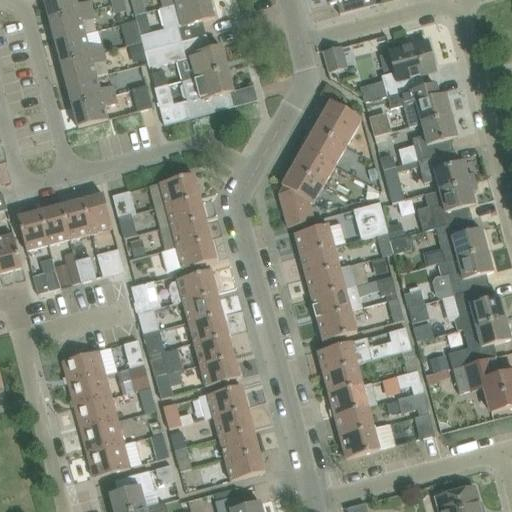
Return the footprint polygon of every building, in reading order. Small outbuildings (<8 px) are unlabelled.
[(47,0),(44,1),(49,22),(92,11),(90,3),(77,6),(75,0),(47,0)] [(208,0),(200,0),(163,10),(159,11),(164,32),(141,38),(142,44),(142,45),(142,46),(144,54),(206,38),(202,23),(214,20),(208,0)] [(159,0),(163,10),(200,0),(159,0)] [(328,0),(330,6),(348,1),(351,13),(376,6),(374,0),(328,0)] [(123,3),(112,6),(115,15),(126,13),(123,3)] [(92,11),(49,22),(55,44),(85,36),(82,24),(93,21),(94,21),(92,11)] [(136,22),(120,26),(126,49),(142,45),(142,44),(140,38),(136,22)] [(85,36),(55,44),(61,65),(103,53),(101,45),(88,49),(85,36)] [(195,80),(228,71),(222,49),(210,52),(206,38),(144,54),(146,61),(149,71),(176,63),(182,84),(183,84),(195,80)] [(381,78),(386,98),(387,99),(425,89),(422,77),(435,74),(427,43),(389,53),(395,75),(381,78)] [(142,46),(128,49),(133,65),(146,61),(144,54),(142,46)] [(348,70),(342,49),(342,48),(322,53),(328,75),(348,70)] [(103,53),(61,65),(66,86),(96,78),(109,75),(103,53)] [(183,84),(180,89),(182,99),(187,100),(188,103),(187,104),(187,105),(191,120),(235,109),(231,94),(234,94),(228,71),(195,80),(183,84)] [(96,78),(66,86),(72,108),(115,96),(112,88),(99,91),(99,90),(96,78)] [(132,92),(137,114),(152,110),(147,88),(132,92)] [(168,88),(154,91),(159,108),(160,113),(164,128),(167,127),(186,122),(182,107),(174,109),(168,88)] [(428,101),(425,89),(387,99),(390,112),(403,108),(405,118),(406,118),(409,129),(421,125),(421,126),(451,118),(446,97),(428,101)] [(72,108),(78,130),(108,122),(104,109),(117,106),(115,96),(72,108)] [(361,122),(331,104),(315,131),(345,150),(361,122)] [(421,126),(421,125),(409,129),(412,141),(417,163),(454,154),(451,141),(457,140),(451,118),(421,126)] [(345,150),(315,131),(304,150),(335,168),(337,164),(345,150)] [(335,168),(304,150),(293,169),(324,187),(325,185),(335,168)] [(457,166),(454,154),(417,163),(396,169),(383,173),(392,206),(405,203),(397,175),(419,169),(423,185),(436,182),(439,193),(439,194),(475,184),(473,175),(467,177),(464,164),(457,166)] [(389,157),(379,159),(383,173),(396,169),(394,160),(389,157)] [(313,206),(324,187),(293,169),(282,188),(283,189),(313,206)] [(374,170),(367,172),(370,182),(377,180),(374,170)] [(170,183),(160,185),(165,207),(199,198),(193,176),(170,183)] [(428,208),(417,211),(423,234),(435,231),(461,224),(472,221),(469,209),(475,207),(471,193),(477,192),(475,184),(439,194),(439,193),(424,196),(428,208)] [(283,189),(279,197),(288,230),(307,224),(314,223),(308,204),(313,206),(283,189)] [(129,194),(113,198),(112,198),(118,220),(135,215),(129,194)] [(104,197),(82,202),(91,236),(113,230),(104,197)] [(199,198),(165,207),(171,228),(205,219),(199,198)] [(91,236),(82,202),(61,208),(70,242),(91,236)] [(361,242),(374,238),(387,235),(386,229),(379,206),(353,212),(361,242)] [(61,208),(39,214),(48,248),(70,242),(61,208)] [(17,220),(26,253),(48,248),(39,214),(17,220)] [(131,217),(135,216),(135,215),(118,220),(123,241),(136,238),(131,217)] [(205,219),(171,228),(177,250),(211,241),(205,219)] [(472,221),(461,224),(435,231),(444,264),(487,253),(481,231),(475,233),(472,221)] [(401,225),(386,229),(387,235),(389,241),(404,236),(401,225)] [(328,227),(314,231),(294,236),(300,258),(334,249),(328,227)] [(393,256),(389,243),(389,241),(387,235),(374,238),(374,239),(376,238),(382,259),(393,256)] [(0,240),(0,273),(1,276),(22,270),(13,236),(0,240)] [(411,252),(407,238),(389,243),(393,256),(411,252)] [(142,241),(130,244),(133,259),(145,256),(142,241)] [(165,253),(161,254),(167,274),(182,270),(182,272),(197,268),(209,265),(216,262),(211,241),(177,250),(165,253)] [(334,249),(300,258),(306,279),(339,270),(334,249)] [(444,264),(438,265),(441,278),(448,277),(453,298),(489,289),(486,276),(493,274),(487,253),(444,264)] [(124,273),(119,254),(98,260),(103,279),(124,273)] [(75,263),(81,285),(97,281),(91,259),(75,263)] [(385,263),(376,265),(379,276),(388,274),(385,263)] [(38,297),(61,291),(60,289),(71,286),(66,266),(55,269),(56,273),(33,279),(38,297)] [(339,270),(306,279),(312,301),(356,289),(356,288),(351,267),(339,270)] [(213,282),(211,273),(192,278),(177,282),(177,283),(171,285),(168,290),(172,306),(182,303),(217,294),(216,293),(221,292),(218,281),(213,282)] [(381,282),(376,283),(379,294),(381,298),(385,297),(396,294),(392,279),(381,282)] [(154,283),(136,288),(131,289),(138,316),(139,315),(153,311),(161,309),(154,283)] [(356,289),(312,301),(317,322),(351,313),(362,310),(359,299),(370,296),(367,286),(356,289)] [(462,331),(462,332),(505,320),(500,299),(492,301),(489,289),(453,298),(459,318),(454,322),(457,332),(462,331)] [(408,310),(424,306),(424,305),(420,292),(404,296),(408,310)] [(451,293),(438,295),(441,318),(455,316),(451,293)] [(182,303),(188,325),(222,316),(217,294),(182,303)] [(397,301),(387,304),(393,325),(403,323),(397,301)] [(426,316),(424,306),(408,310),(411,323),(424,320),(426,316)] [(139,315),(138,316),(139,322),(143,337),(158,333),(156,326),(153,311),(139,315)] [(351,313),(317,322),(323,344),(342,338),(356,335),(351,313)] [(188,325),(194,346),(228,337),(222,316),(188,325)] [(505,320),(462,332),(467,350),(448,355),(453,370),(497,359),(494,346),(511,342),(505,320)] [(430,325),(413,330),(417,343),(433,339),(430,325)] [(405,330),(395,333),(401,354),(411,351),(405,330)] [(143,337),(144,341),(149,357),(163,354),(158,333),(143,337)] [(234,359),(228,337),(194,346),(200,368),(234,359)] [(138,343),(124,347),(129,366),(130,371),(132,370),(144,367),(143,362),(138,343)] [(325,352),(317,354),(323,375),(357,366),(372,362),(369,350),(353,354),(351,345),(337,349),(325,352)] [(395,378),(395,379),(417,373),(411,352),(401,355),(407,375),(395,378)] [(99,353),(62,363),(68,387),(105,377),(99,353)] [(154,380),(167,376),(162,358),(150,362),(154,380)] [(445,358),(429,362),(432,376),(435,375),(437,375),(448,372),(449,372),(445,358)] [(234,359),(200,368),(205,389),(220,385),(239,380),(234,359)] [(491,414),(511,408),(511,373),(498,377),(493,360),(452,371),(454,377),(459,396),(484,390),(491,414)] [(323,375),(329,397),(362,388),(357,366),(323,375)] [(144,367),(132,370),(138,393),(151,390),(144,367)] [(407,376),(395,379),(399,391),(411,388),(413,397),(423,395),(417,373),(407,376)] [(432,376),(425,378),(427,388),(437,385),(435,375),(432,376)] [(172,398),(167,376),(154,380),(160,402),(172,398)] [(105,377),(68,387),(75,410),(111,400),(105,377)] [(334,418),(368,409),(377,407),(371,385),(362,388),(329,397),(334,418)] [(222,393),(198,400),(204,421),(213,419),(247,410),(241,388),(222,393)] [(151,390),(138,393),(145,416),(157,413),(151,390)] [(414,420),(429,416),(423,395),(413,397),(398,402),(401,415),(417,411),(419,418),(414,419),(414,420)] [(111,400),(75,410),(81,433),(118,424),(111,400)] [(168,431),(193,424),(191,415),(179,418),(175,405),(163,408),(168,431)] [(374,431),(368,409),(334,418),(340,440),(374,431)] [(253,431),(247,410),(213,419),(219,440),(253,431)] [(425,440),(435,438),(429,416),(414,420),(420,441),(425,439),(425,440)] [(390,421),(395,442),(408,439),(403,418),(390,421)] [(150,425),(154,439),(162,437),(158,423),(150,425)] [(87,457),(124,447),(118,424),(81,433),(87,457)] [(193,425),(193,424),(168,431),(170,437),(174,452),(185,449),(180,428),(193,425)] [(374,431),(340,440),(346,461),(379,452),(396,448),(390,426),(374,431)] [(259,452),(253,431),(219,440),(225,462),(259,452)] [(169,460),(162,437),(154,439),(151,440),(157,463),(169,460)] [(124,447),(87,457),(93,480),(130,470),(124,447)] [(174,452),(180,474),(192,470),(185,449),(174,452)] [(264,474),(259,452),(225,462),(230,484),(245,479),(264,474)] [(168,485),(175,483),(171,467),(155,471),(157,479),(168,485)] [(143,498),(155,495),(149,474),(124,480),(128,492),(110,496),(114,511),(137,511),(146,510),(143,498)] [(262,511),(260,504),(243,509),(240,497),(238,489),(214,496),(216,504),(215,504),(216,511),(262,511)] [(480,511),(474,489),(440,498),(443,511),(480,511)]
